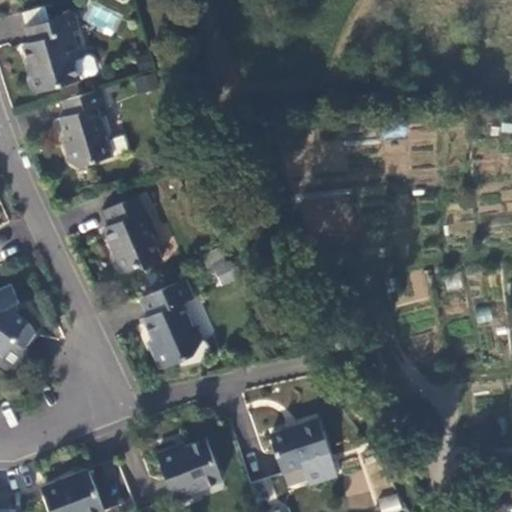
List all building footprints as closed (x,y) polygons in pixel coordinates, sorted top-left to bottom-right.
[(416,0),(425,10),(437,0),(416,0)] [(92,5),(84,22),(112,34),(119,16),(92,5)] [(80,28),(75,12),(26,27),(31,42),(24,44),(30,62),(33,71),(29,77),(33,88),(39,91),(81,78),(75,59),(81,57),(73,30),(80,28)] [(154,74),(135,78),(138,91),(156,87),(154,74)] [(108,104),(103,87),(63,100),(68,115),(61,117),(69,146),(67,147),(71,161),(79,165),(114,154),(109,138),(112,132),(107,114),(102,116),(99,107),(108,104)] [(147,210),(152,208),(145,192),(104,210),(111,224),(105,227),(113,244),(116,243),(120,252),(117,253),(115,259),(119,269),(125,272),(140,265),(146,267),(163,260),(151,233),(156,231),(147,210)] [(201,253),(208,268),(228,259),(222,244),(201,253)] [(195,296),(187,277),(141,297),(149,316),(145,317),(154,338),(158,348),(153,350),(161,369),(195,354),(204,338),(199,325),(193,323),(184,301),(195,296)] [(33,324),(16,311),(13,304),(20,300),(12,282),(0,287),(0,350),(5,354),(15,340),(25,347),(36,331),(33,324)] [(153,350),(158,348),(154,338),(149,340),(153,350)] [(25,347),(15,340),(5,354),(0,360),(0,368),(9,375),(28,349),(25,347)] [(320,418),(271,434),(283,471),(304,464),(310,483),(338,474),(320,418)] [(203,487),(224,479),(208,437),(187,445),(178,449),(177,444),(158,452),(174,493),(197,485),(203,487)] [(51,511),(101,511),(105,511),(89,470),(42,488),(51,511)] [(257,503),(277,496),(269,476),(250,483),(257,503)] [(398,494),(378,498),(381,511),(397,511),(402,511),(398,494)] [(119,511),(136,505),(134,499),(105,511),(119,511)]
